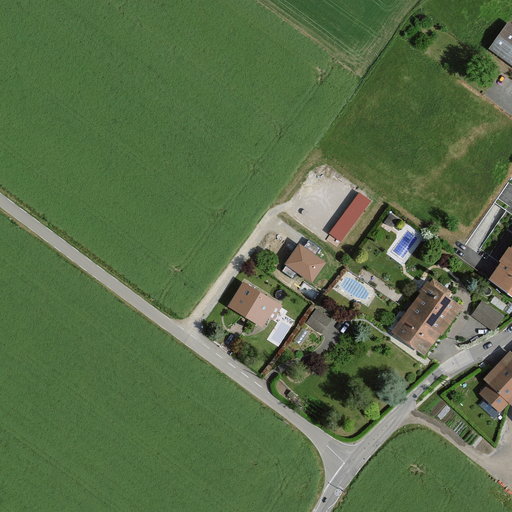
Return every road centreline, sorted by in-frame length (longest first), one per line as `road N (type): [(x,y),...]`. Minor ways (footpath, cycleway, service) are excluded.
road 1 (residential): [(351,468),(305,425),(0,199)]
road 2 (tertiary): [(351,468),(443,374),(511,333)]
road 3 (track): [(181,336),(271,211)]
